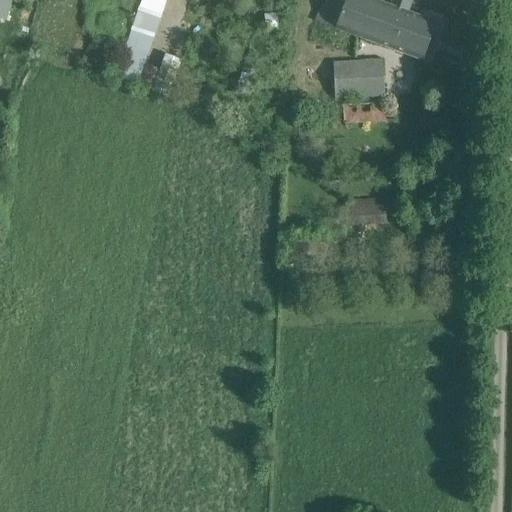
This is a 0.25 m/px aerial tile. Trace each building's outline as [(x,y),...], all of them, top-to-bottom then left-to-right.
[(326,0),(317,23),(423,61),(437,23),(409,12),(413,0),(394,0),(392,6),(375,0),(326,0)] [(266,16),(266,30),(279,29),(278,15),(266,16)] [(183,60),(167,54),(153,91),(169,97),(183,60)] [(333,62),(335,99),(386,96),(383,59),(333,62)] [(151,90),(159,69),(147,65),(139,86),(151,90)] [(245,72),(242,82),(256,87),(260,77),(245,72)] [(350,104),(351,122),(386,120),(384,103),(350,104)] [(419,112),(417,134),(448,137),(449,115),(419,112)] [(387,223),(385,199),(346,201),(348,225),(387,223)]
